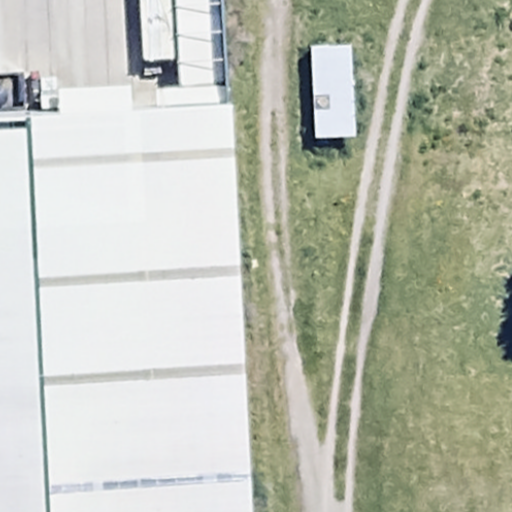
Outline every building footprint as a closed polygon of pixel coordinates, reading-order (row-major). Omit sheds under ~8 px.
[(0,0),(0,98),(158,92),(154,0),(0,0)] [(155,0),(158,92),(220,89),(215,0),(155,0)] [(511,35),(429,38),(434,186),(511,183),(511,35)] [(350,46),(309,47),(310,140),(351,140),(350,46)] [(226,511),(204,104),(0,114),(0,511),(226,511)]
